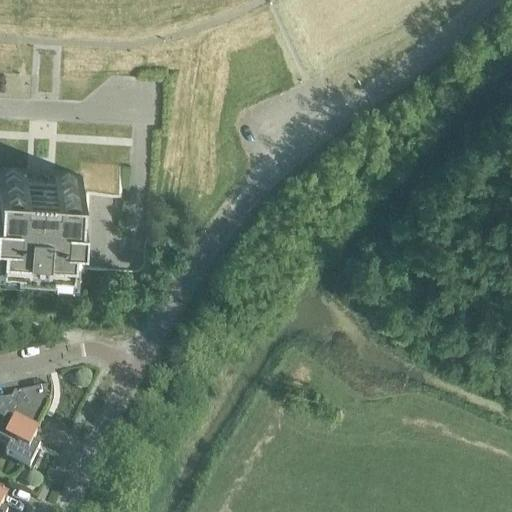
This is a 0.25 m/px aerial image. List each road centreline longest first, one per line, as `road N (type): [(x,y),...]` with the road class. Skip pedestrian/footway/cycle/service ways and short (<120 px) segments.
road 1 (tertiary): [(61,511),(131,366),(255,186),(482,0)]
road 2 (residential): [(139,116),(0,110)]
